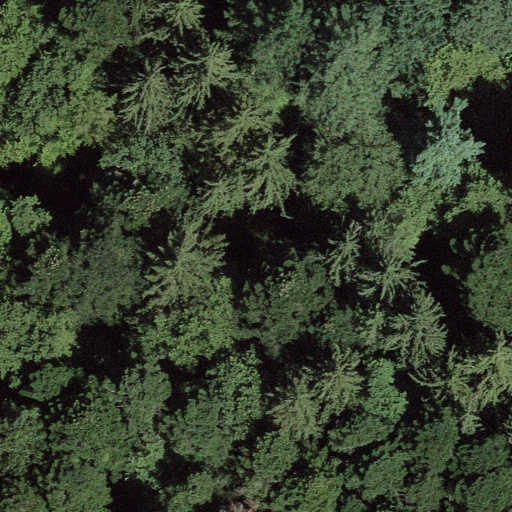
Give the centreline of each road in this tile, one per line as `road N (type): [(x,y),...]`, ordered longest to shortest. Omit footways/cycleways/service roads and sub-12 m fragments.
road 1 (track): [(511,252),(365,160),(241,148),(86,177),(0,250)]
road 2 (track): [(365,160),(312,0)]
